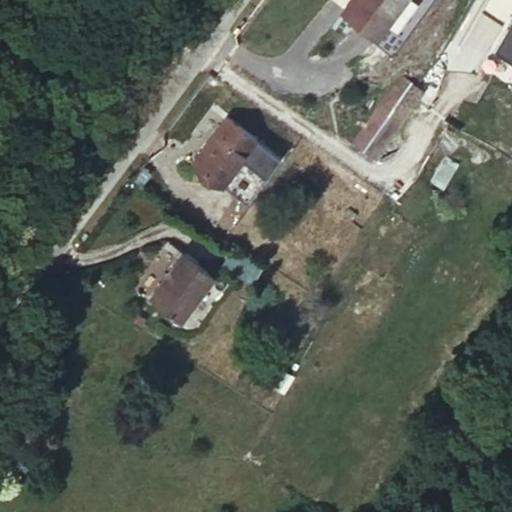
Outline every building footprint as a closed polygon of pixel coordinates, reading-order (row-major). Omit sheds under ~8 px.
[(365,0),(352,18),(366,29),(357,41),(376,55),(385,42),(416,0),(365,0)] [(366,29),(352,18),(343,31),(357,41),(366,29)] [(511,18),(494,54),(511,63),(511,18)] [(198,160),(228,183),(263,138),(233,115),(198,160)] [(217,279),(187,252),(146,297),(177,323),(217,279)]
